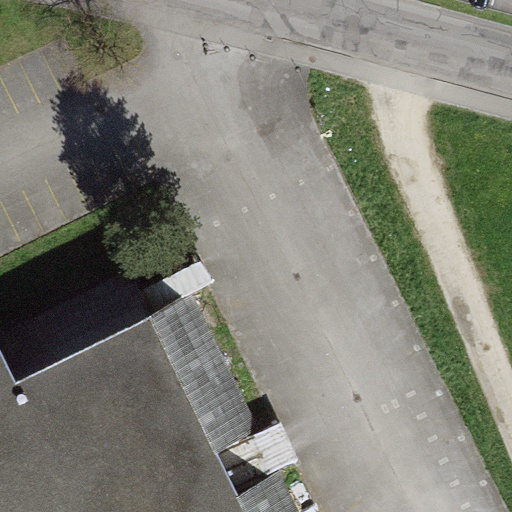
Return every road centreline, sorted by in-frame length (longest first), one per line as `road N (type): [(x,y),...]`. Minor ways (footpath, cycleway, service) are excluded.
road 1 (track): [(380,24),(396,100),(511,400)]
road 2 (residential): [(511,60),(278,0)]
